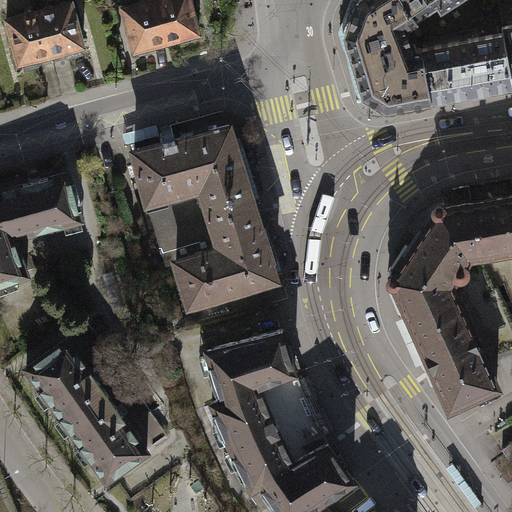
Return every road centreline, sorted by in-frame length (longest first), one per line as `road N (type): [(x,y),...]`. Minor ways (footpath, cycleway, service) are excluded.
road 1 (residential): [(0,143),(295,63)]
road 2 (secondary): [(501,511),(407,388),(348,333)]
road 3 (secondary): [(348,333),(364,408),(438,511)]
road 4 (secondary): [(342,215),(391,161),(511,131)]
road 5 (tertiary): [(342,215),(319,171),(295,63)]
road 6 (secondary): [(348,333),(334,267),(342,215)]
